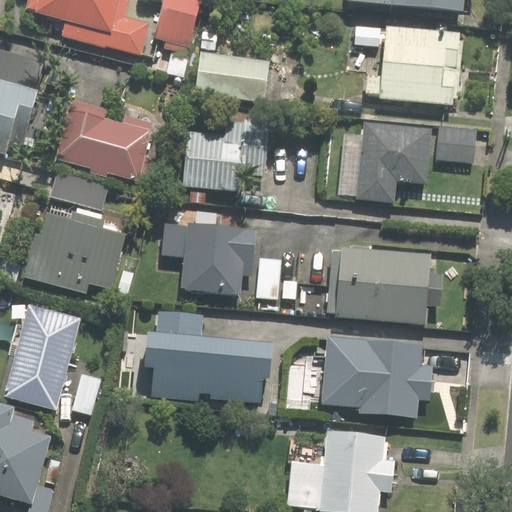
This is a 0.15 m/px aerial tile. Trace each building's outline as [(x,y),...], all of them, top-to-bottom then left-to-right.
[(33,0),(28,20),(63,29),(60,40),(138,60),(146,30),(111,21),(116,0),(33,0)] [(182,74),(201,0),(165,0),(155,40),(164,43),(158,68),(182,74)] [(348,0),(348,6),(462,17),(463,0),(348,0)] [(380,29),(355,27),(354,47),(379,48),(380,29)] [(456,109),(462,45),(459,45),(459,38),(386,30),(381,80),(366,78),(364,96),(380,98),(380,102),(456,109)] [(217,35),(203,33),(200,50),(215,52),(217,35)] [(269,64),(200,54),(194,96),(263,105),(269,64)] [(33,94),(40,67),(0,55),(0,154),(19,160),(36,95),(33,94)] [(124,127),(103,121),(106,112),(71,103),(56,163),(91,171),(90,175),(106,180),(107,176),(149,187),(156,162),(145,159),(153,127),(126,120),(124,127)] [(182,190),(243,196),(245,176),(264,178),(269,125),(245,122),(244,128),(225,126),(224,139),(188,136),(182,190)] [(426,188),(432,132),(363,125),(362,138),(343,136),(337,197),(357,198),(356,202),(394,206),(396,185),(426,188)] [(476,132),(439,128),(435,164),(473,168),(476,132)] [(101,232),(104,224),(72,216),(70,224),(47,218),(41,240),(34,239),(24,275),(31,277),(30,281),(86,296),(89,286),(111,292),(125,239),(101,232)] [(187,229),(163,227),(160,260),(184,262),(181,291),(241,297),(243,278),(250,279),(255,235),(187,228),(187,229)] [(432,259),(344,251),(343,254),(333,253),(327,315),(337,316),(337,319),(426,328),(427,308),(441,310),(444,278),(430,277),(432,259)] [(260,261),(256,300),(277,302),(281,263),(260,261)] [(130,292),(134,275),(122,272),(118,289),(130,292)] [(282,305),(281,315),(294,316),(295,306),(282,305)] [(56,414),(80,322),(28,309),(5,399),(56,414)] [(261,407),(265,346),(194,342),(195,318),(151,315),(146,400),(261,407)] [(423,352),(350,345),(350,346),(333,345),(331,364),(349,366),(347,389),(360,390),(358,416),(417,422),(418,404),(430,405),(433,369),(422,368),(423,352)] [(81,377),(71,414),(91,419),(101,383),(81,377)] [(0,408),(0,499),(30,507),(28,511),(48,511),(54,493),(38,489),(50,441),(30,436),(33,426),(11,421),(13,412),(0,408)] [(392,497),(395,466),(386,465),(388,443),(327,438),(324,470),(292,467),(288,509),(317,511),(378,511),(380,495),(392,497)]
